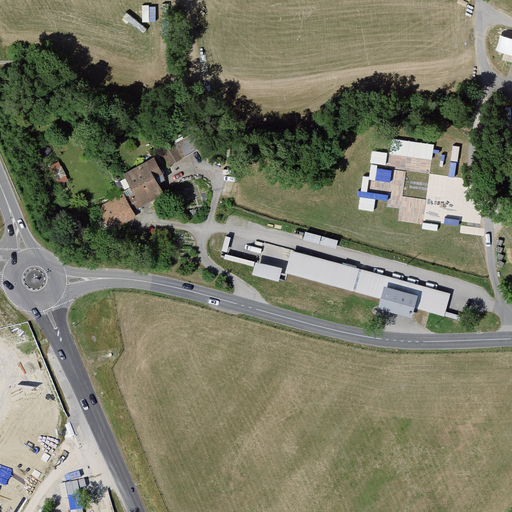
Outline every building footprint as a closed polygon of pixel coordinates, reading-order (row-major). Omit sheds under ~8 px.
[(511,34),(502,32),(497,48),(511,52),(511,34)] [(174,142),(161,150),(169,165),(183,158),(174,142)] [(153,156),(122,174),(135,196),(157,183),(154,178),(162,173),(153,156)] [(134,216),(121,194),(97,207),(111,230),(134,216)] [(338,245),(340,238),(324,234),(322,241),(338,245)] [(450,293),(291,250),(285,272),(379,298),(376,307),(410,316),(412,307),(443,316),(450,293)] [(280,280),(284,266),(258,258),(254,272),(280,280)]
